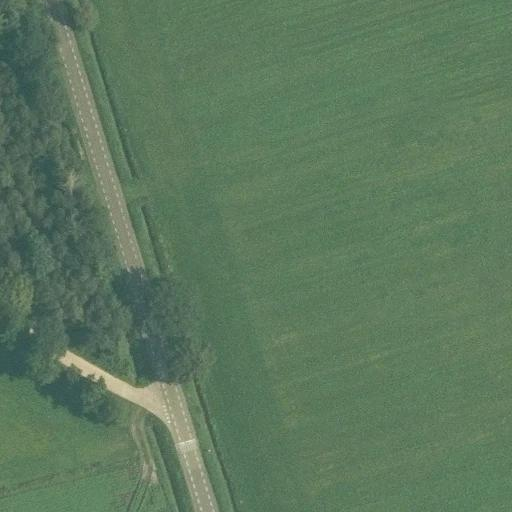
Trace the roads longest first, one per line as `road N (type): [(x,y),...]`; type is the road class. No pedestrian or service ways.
road 1 (tertiary): [(205,511),(50,0)]
road 2 (track): [(0,309),(177,420)]
